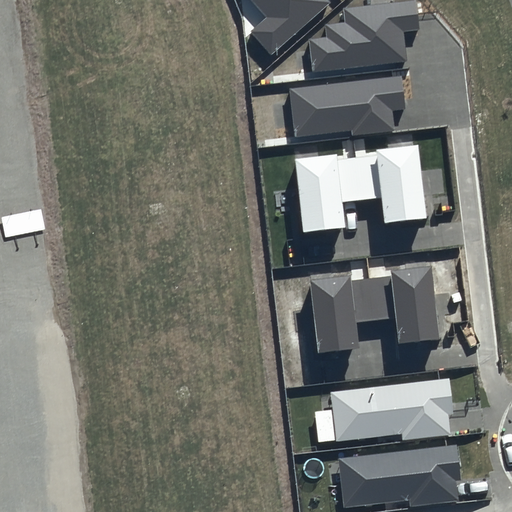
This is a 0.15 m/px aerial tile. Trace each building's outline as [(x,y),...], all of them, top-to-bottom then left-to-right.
[(251,0),(267,17),(251,32),(271,55),(330,3),(327,0),(251,0)] [(310,39),(313,71),(407,61),(404,32),(419,30),(415,0),(411,0),(343,7),(345,22),(326,24),(327,37),(310,39)] [(401,76),(289,88),(294,137),(352,131),(353,135),(395,131),(393,110),(405,109),(401,76)] [(336,154),(295,158),(303,232),(346,228),(343,202),(381,198),(384,223),(426,218),(418,144),(376,149),(377,156),(337,160),(336,154)] [(351,275),(310,280),(318,353),(361,349),(358,323),(396,319),(399,344),(440,340),(433,266),(391,270),(392,277),(352,281),(351,275)] [(449,378),(330,391),(336,441),(402,434),(403,441),(451,435),(449,415),(454,415),(449,378)] [(458,444),(338,458),(344,507),(410,500),(411,507),(458,501),(456,481),(462,480),(458,444)]
